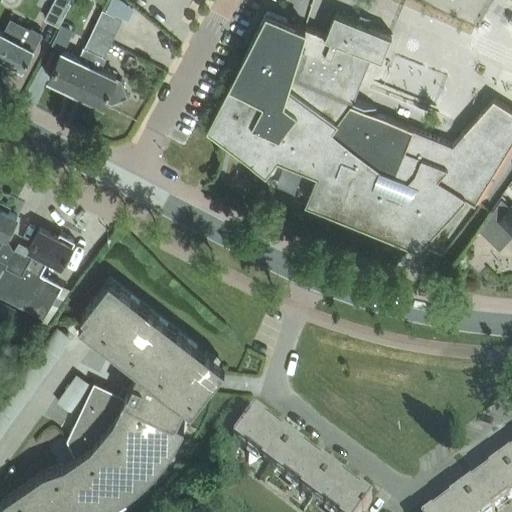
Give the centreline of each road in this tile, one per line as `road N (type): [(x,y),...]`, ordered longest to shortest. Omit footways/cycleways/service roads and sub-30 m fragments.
road 1 (residential): [(511,426),(424,488),(394,487),(284,398),(277,376),(311,277)]
road 2 (unclassified): [(129,184),(229,0)]
road 3 (secondary): [(511,324),(422,312),(311,277)]
road 4 (secondary): [(311,277),(129,184)]
road 5 (secondary): [(129,184),(0,116)]
